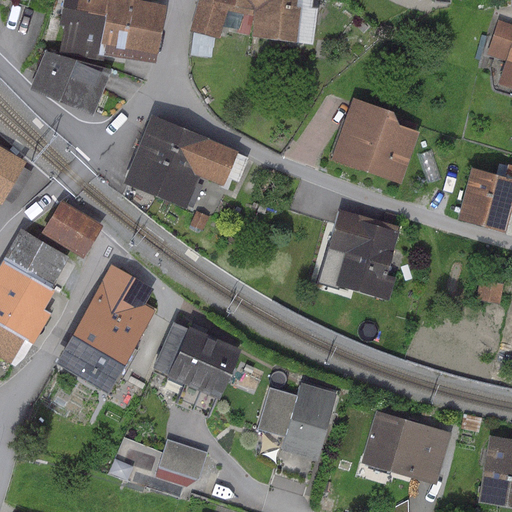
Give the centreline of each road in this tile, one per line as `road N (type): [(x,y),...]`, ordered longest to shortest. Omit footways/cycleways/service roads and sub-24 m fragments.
road 1 (residential): [(0,243),(105,144)]
road 2 (residential): [(105,144),(61,127),(0,69)]
